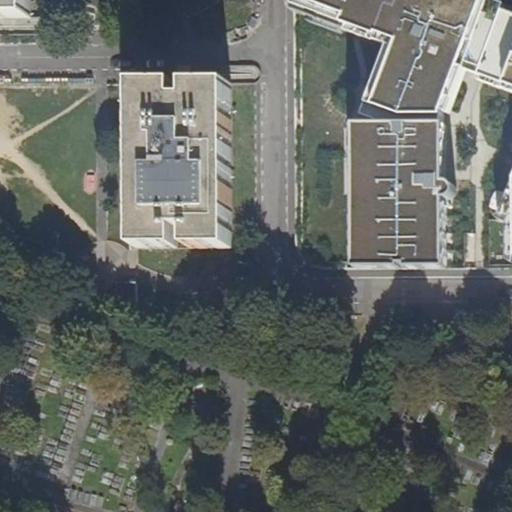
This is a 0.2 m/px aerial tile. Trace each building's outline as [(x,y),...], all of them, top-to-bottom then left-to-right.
[(0,0),(0,22),(29,23),(29,0),(0,0)] [(511,14),(502,11),(505,4),(494,0),(295,0),(295,9),(387,45),(357,127),(354,268),(449,266),(446,125),(464,77),(511,94),(511,14)] [(135,86),(136,249),(229,250),(228,84),(186,85),(186,106),(175,107),(175,85),(135,86)] [(186,106),(186,85),(175,85),(175,107),(186,106)] [(135,305),(135,285),(116,285),(115,305),(135,305)] [(380,365),(363,359),(351,392),(368,398),(380,365)]
